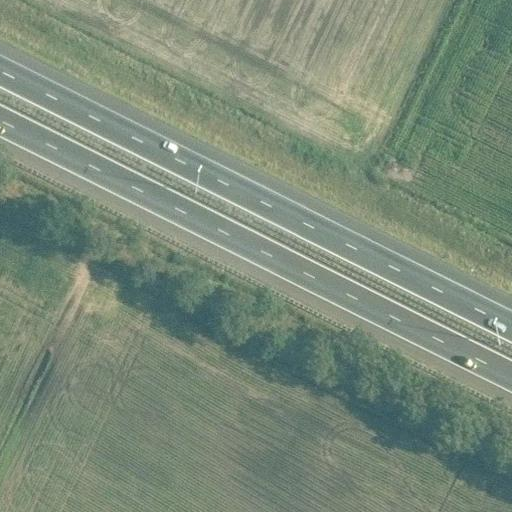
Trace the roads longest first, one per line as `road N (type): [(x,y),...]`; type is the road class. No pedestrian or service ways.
road 1 (motorway): [(0,125),(511,381)]
road 2 (motorway): [(511,319),(0,64)]
